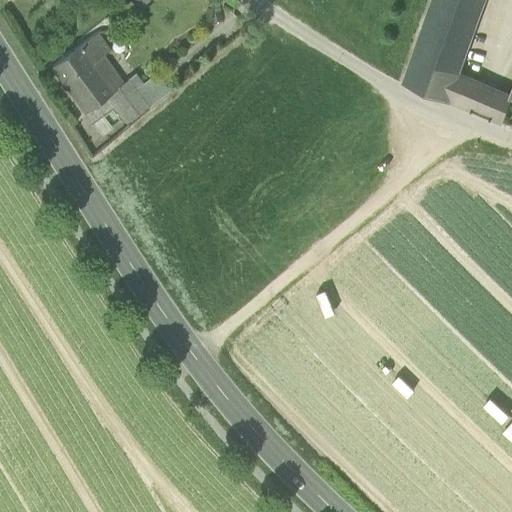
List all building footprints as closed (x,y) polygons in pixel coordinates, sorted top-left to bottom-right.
[(419,0),(389,75),(437,94),(447,69),(475,0),(419,0)] [(82,47),(94,63),(110,51),(98,35),(82,47)] [(106,105),(118,95),(107,80),(96,88),(83,71),(94,63),(82,47),(48,73),(84,121),(106,105)] [(511,95),(511,57),(499,90),(511,95)] [(106,80),(94,63),(83,71),(96,88),(106,80)] [(511,95),(499,90),(447,69),(437,94),(505,122),(511,104),(511,95)] [(114,75),(107,80),(118,95),(125,90),(114,75)] [(106,105),(124,130),(150,108),(133,84),(125,90),(118,95),(106,105)]
